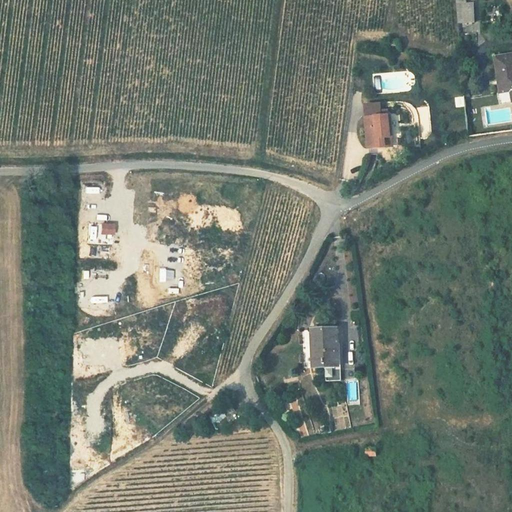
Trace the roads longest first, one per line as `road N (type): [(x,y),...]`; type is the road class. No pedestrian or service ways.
road 1 (residential): [(0,174),(172,162),(300,186),(334,211)]
road 2 (residential): [(288,511),(289,466),(246,377),(251,350),(334,211)]
road 3 (track): [(246,377),(61,511)]
road 4 (residential): [(334,211),(450,149),(511,140)]
